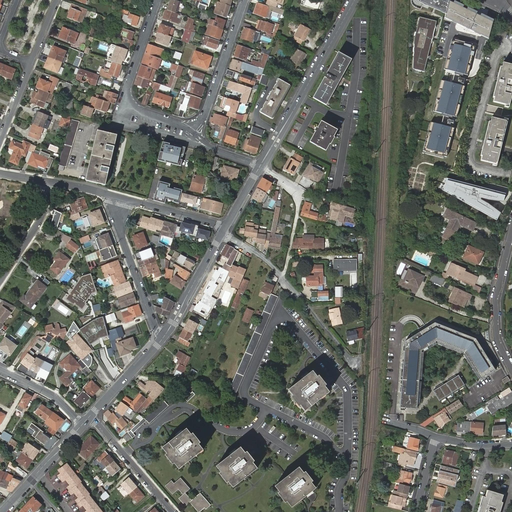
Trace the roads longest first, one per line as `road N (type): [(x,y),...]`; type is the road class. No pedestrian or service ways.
road 1 (residential): [(353,0),(260,165)]
road 2 (residential): [(352,362),(274,267),(222,233)]
road 3 (residential): [(161,340),(121,233),(120,196)]
road 4 (residential): [(511,226),(497,299),(500,340),(511,366)]
road 5 (residential): [(244,0),(205,112),(189,128)]
road 6 (residential): [(173,511),(90,416)]
road 7 (residential): [(222,233),(161,340)]
